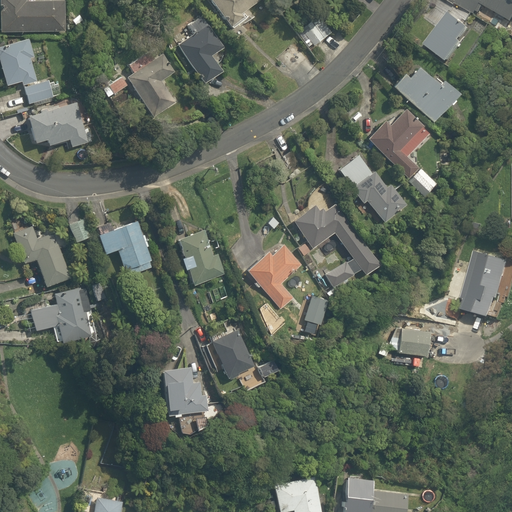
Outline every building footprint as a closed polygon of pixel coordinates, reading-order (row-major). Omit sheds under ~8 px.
[(0,0),(0,32),(63,31),(62,1),(24,1),(24,0),(0,0)] [(208,0),(229,29),(243,19),(240,16),(262,1),(261,0),(208,0)] [(452,5),(444,0),(435,0),(433,4),(448,13),(452,5)] [(511,0),(448,0),(475,14),(476,12),(479,13),(483,6),(511,21),(511,0)] [(426,47),(449,63),(463,43),(461,42),(470,29),(450,14),(426,47)] [(78,15),(71,20),(74,24),(81,19),(78,15)] [(176,47),(201,85),(220,73),(210,58),(222,50),(202,18),(188,27),(193,36),(176,47)] [(301,31),(313,47),(330,35),(318,18),(301,31)] [(497,27),(500,21),(494,18),(491,24),(497,27)] [(0,49),(0,65),(6,88),(21,83),(22,87),(36,83),(29,61),(34,59),(28,41),(0,49)] [(127,79),(152,119),(174,105),(160,83),(175,74),(163,56),(154,62),(149,53),(128,67),(133,75),(127,79)] [(390,88),(430,123),(433,119),(446,131),(449,127),(436,116),(455,94),(440,82),(437,85),(416,67),(406,78),(402,75),(390,88)] [(108,88),(114,96),(126,87),(121,79),(108,88)] [(28,106),(62,96),(59,86),(50,88),(48,81),(23,89),(28,106)] [(69,141),(71,149),(87,144),(76,105),(76,104),(46,113),(45,110),(38,111),(39,115),(26,119),(34,145),(46,142),(47,148),(69,141)] [(365,140),(406,179),(404,181),(421,197),(434,183),(405,156),(426,134),(420,128),(421,126),(403,109),(387,127),(382,122),(365,140)] [(365,202),(382,224),(405,207),(389,186),(384,190),(358,157),(338,172),(352,189),(350,190),(362,205),(365,202)] [(291,222),(311,251),(333,235),(364,275),(379,266),(334,206),(324,213),(322,210),(318,212),(313,206),(291,222)] [(68,226),(74,244),(86,240),(80,222),(68,226)] [(127,276),(150,268),(147,262),(150,261),(144,247),(147,246),(143,234),(140,235),(135,222),(109,231),(107,223),(95,228),(97,235),(95,236),(102,255),(115,251),(122,270),(124,269),(127,276)] [(35,261),(45,288),(69,280),(53,235),(36,241),(32,227),(12,235),(23,265),(35,261)] [(185,265),(193,287),(225,275),(217,256),(212,257),(203,231),(176,241),(183,260),(181,261),(183,266),(185,265)] [(245,272),(280,311),(292,300),(279,285),(300,266),(282,246),(269,257),(266,254),(245,272)] [(465,312),(489,319),(496,298),(498,299),(508,264),(508,263),(477,255),(464,299),(468,300),(465,312)] [(324,276),(332,289),(352,277),(345,264),(324,276)] [(323,291),(328,288),(322,278),(316,281),(323,291)] [(91,285),(96,300),(104,297),(99,283),(91,285)] [(326,294),(330,301),(339,295),(334,288),(326,294)] [(56,327),(61,345),(92,337),(85,313),(91,312),(85,290),(78,292),(77,289),(53,296),(56,305),(55,306),(30,312),(35,332),(56,327)] [(396,352),(424,356),(427,331),(399,327),(396,352)] [(253,366),(235,329),(225,334),(224,332),(221,333),(220,331),(209,336),(208,333),(196,339),(202,353),(210,349),(226,381),(236,376),(237,379),(245,375),(243,371),(253,366)] [(385,357),(389,345),(381,342),(377,354),(385,357)] [(268,355),(254,362),(262,378),(276,370),(268,355)] [(191,383),(189,367),(159,371),(165,416),(172,415),(172,417),(179,416),(179,414),(206,411),(204,395),(199,395),(198,382),(191,383)] [(462,405),(468,413),(475,407),(469,399),(462,405)] [(284,511),(291,511),(320,511),(313,477),(272,486),(277,511),(284,511)] [(404,511),(407,495),(372,491),(373,482),(346,478),(343,502),(341,502),(340,508),(343,508),(342,511),(404,511)] [(120,511),(122,503),(96,498),(93,511),(120,511)]
